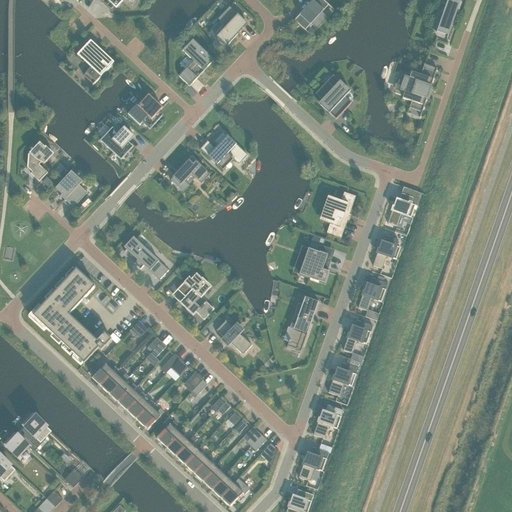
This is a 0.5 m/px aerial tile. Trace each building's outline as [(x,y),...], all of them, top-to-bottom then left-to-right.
[(101,0),(100,2),(111,12),(123,0),(135,0),(136,1),(136,0),(101,0)] [(328,6),(322,0),(313,0),(294,21),(304,31),(328,6)] [(447,40),(460,0),(442,0),(441,4),(446,6),(438,29),(437,32),(432,31),(432,32),(447,37),(446,40),(447,40)] [(234,38),(233,37),(246,23),(229,8),(218,20),(226,27),(216,38),(226,48),(235,38),(234,38)] [(89,44),(91,42),(90,42),(77,56),(78,57),(76,58),(83,64),(84,63),(90,69),(83,76),(93,85),(92,86),(93,86),(102,77),(99,75),(103,70),(106,72),(114,64),(95,46),(94,47),(96,49),(95,50),(89,44)] [(179,77),(189,87),(197,79),(195,77),(202,70),(203,71),(212,62),(205,55),(206,55),(204,52),(199,47),(198,48),(194,45),(192,43),(183,52),(187,56),(190,59),(192,57),(196,60),(187,70),(179,77)] [(423,109),(437,69),(424,65),(420,76),(411,73),(409,78),(401,75),(399,82),(399,81),(397,85),(398,85),(396,92),(404,94),(402,99),(411,102),(409,109),(410,110),(411,105),(423,109)] [(340,82),(339,82),(333,76),(315,94),(316,95),(322,100),(318,105),(329,115),(329,114),(336,120),(351,104),(345,98),(350,92),(340,82)] [(162,109),(148,96),(137,107),(136,106),(129,115),(128,114),(128,115),(139,126),(140,125),(142,123),(149,130),(163,116),(162,115),(160,117),(157,114),(162,109)] [(134,137),(124,128),(123,129),(119,134),(112,128),(100,141),(121,161),(133,147),(129,143),(133,138),(134,137)] [(247,156),(223,133),(214,142),(219,147),(217,150),(207,142),(200,150),(223,171),(232,160),(233,160),(238,165),(247,156)] [(45,147),(44,148),(39,144),(28,156),(27,169),(32,174),(31,175),(39,183),(48,174),(39,166),(40,164),(44,165),(53,155),(45,147)] [(197,164),(191,158),(186,165),(186,164),(170,181),(183,193),(189,186),(184,182),(191,175),(201,184),(210,175),(198,164),(197,164)] [(88,194),(79,186),(82,183),(71,173),(55,190),(58,193),(59,193),(62,196),(60,198),(61,198),(63,196),(66,199),(63,203),(72,211),(86,194),(87,195),(88,194)] [(341,239),(355,197),(344,193),(341,202),(327,197),(319,221),(330,225),(326,234),(341,239)] [(396,199),(387,224),(397,227),(401,215),(411,218),(415,206),(411,204),(413,198),(401,194),(399,200),(396,199)] [(139,236),(135,240),(133,238),(124,248),(126,250),(124,252),(125,253),(127,251),(137,260),(134,264),(135,263),(141,268),(140,269),(140,270),(143,266),(161,282),(159,280),(168,271),(136,241),(140,236),(139,236)] [(381,242),(373,266),(382,270),(386,257),(396,260),(400,248),(396,247),(398,240),(386,236),(384,243),(381,242)] [(319,254),(308,250),(299,276),(310,280),(318,283),(324,285),(329,273),(322,271),(327,256),(319,253),(319,254)] [(95,287),(76,270),(66,281),(82,296),(81,296),(84,299),(95,287)] [(207,285),(196,275),(191,280),(189,278),(177,291),(185,298),(182,300),(188,306),(185,309),(193,316),(196,313),(204,321),(221,303),(213,295),(210,298),(202,291),(207,285)] [(366,284),(358,309),(367,312),(372,299),(381,303),(387,284),(372,279),(369,285),(366,284)] [(82,296),(66,281),(56,292),(72,307),(81,296),(82,296)] [(72,307),(56,292),(46,303),(61,317),(63,315),(64,315),(72,307)] [(286,348),(301,353),(318,303),(304,298),(302,305),(298,304),(289,328),(290,328),(291,327),(294,328),(286,348)] [(61,317),(46,303),(33,316),(51,333),(66,317),(64,315),(63,315),(61,317)] [(77,328),(66,317),(51,333),(62,344),(77,328)] [(237,324),(233,328),(225,321),(216,331),(224,338),(220,342),(227,348),(231,345),(240,353),(243,355),(245,353),(252,346),(240,335),(244,331),(237,324)] [(352,326),(343,351),(352,354),(357,342),(366,345),(373,327),(357,321),(355,327),(352,326)] [(135,335),(144,326),(139,322),(131,331),(135,335)] [(87,338),(77,328),(62,344),(72,354),(87,338)] [(94,344),(87,338),(72,354),(84,364),(98,349),(101,352),(112,340),(104,333),(94,344)] [(153,352),(162,342),(157,338),(148,348),(153,352)] [(156,358),(166,347),(162,342),(153,352),(151,354),(156,358)] [(179,377),(188,368),(179,360),(177,362),(174,359),(168,366),(171,369),(170,369),(179,377)] [(337,369),(328,393),(339,397),(344,385),(351,387),(358,369),(342,363),(340,370),(337,369)] [(111,371),(105,365),(92,380),(102,388),(115,374),(118,370),(115,367),(111,371)] [(125,374),(120,379),(115,374),(102,388),(111,397),(124,383),(129,377),(125,374)] [(202,381),(194,374),(188,381),(196,388),(202,381)] [(197,396),(207,386),(202,381),(192,392),(197,396)] [(133,384),(129,388),(124,383),(111,397),(120,405),(133,391),(136,387),(133,384)] [(142,393),(139,396),(133,391),(120,405),(129,414),(142,400),(145,396),(142,393)] [(151,401),(148,405),(142,400),(129,414),(138,422),(151,408),(154,404),(151,401)] [(219,400),(211,409),(215,413),(223,404),(219,400)] [(223,415),(229,409),(225,405),(218,411),(223,415)] [(322,411),(313,436),(325,440),(329,427),(337,430),(343,411),(327,406),(325,412),(322,411)] [(160,409),(157,413),(151,408),(138,422),(147,431),(160,418),(160,417),(164,413),(160,409)] [(234,426),(241,419),(235,413),(228,421),(234,426)] [(40,444),(51,432),(33,415),(22,426),(40,444)] [(247,426),(242,421),(233,431),(238,435),(247,426)] [(156,439),(166,448),(179,434),(173,429),(177,425),(173,422),(170,426),(170,425),(169,426),(156,439)] [(166,448),(175,457),(188,442),(182,437),(186,434),(182,430),(179,434),(166,448)] [(251,447),(261,436),(256,432),(247,442),(251,447)] [(18,459),(29,447),(15,434),(4,446),(18,459)] [(261,436),(251,447),(256,452),(266,441),(261,436)] [(175,457),(184,465),(197,451),(192,446),(196,441),(193,437),(188,442),(175,457)] [(270,445),(260,456),(265,460),(275,449),(270,445)] [(184,465),(193,474),(206,459),(201,454),(204,451),(200,447),(197,451),(184,465)] [(307,453),(298,478),(310,482),(314,469),(322,472),(328,454),(312,448),(310,454),(307,453)] [(0,478),(4,482),(15,471),(0,456),(0,478)] [(193,474),(202,482),(215,468),(210,463),(213,459),(210,456),(206,459),(193,474)] [(202,482),(211,490),(224,476),(219,471),(222,467),(219,464),(215,468),(202,482)] [(73,489),(83,478),(74,470),(64,480),(73,489)] [(211,490),(220,499),(233,485),(228,480),(233,474),(229,471),(224,476),(211,490)] [(242,494),(244,496),(249,490),(238,480),(233,485),(220,499),(230,508),(242,494)] [(292,496),(286,511),(299,511),(300,511),(307,511),(313,496),(298,490),(295,497),(292,496)] [(55,508),(62,500),(54,492),(46,500),(55,508)]
